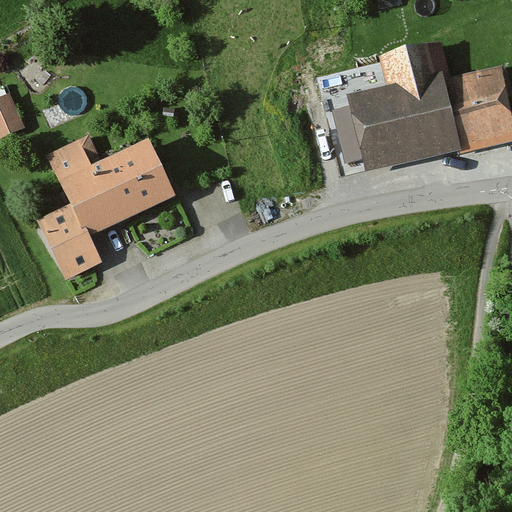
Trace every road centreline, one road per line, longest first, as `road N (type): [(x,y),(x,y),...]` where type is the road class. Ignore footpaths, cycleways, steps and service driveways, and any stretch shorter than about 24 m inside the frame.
road 1 (unclassified): [(511,187),(316,222),(113,311),(46,317),(0,335)]
road 2 (track): [(511,210),(498,216),(489,249),(461,448),(442,511)]
